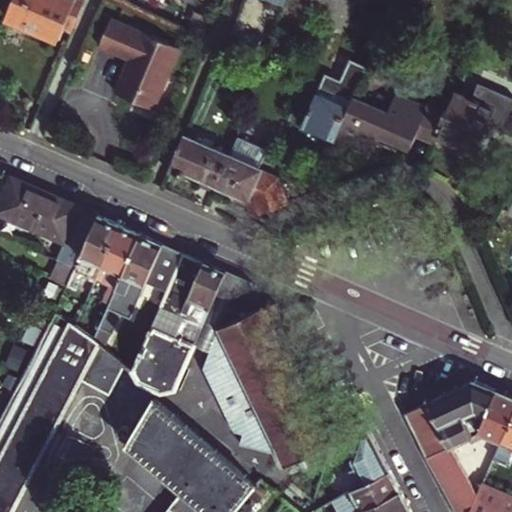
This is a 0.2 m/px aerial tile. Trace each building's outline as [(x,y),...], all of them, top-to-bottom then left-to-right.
[(15,0),(9,15),(17,18),(17,25),(29,29),(34,26),(62,38),(68,25),(75,27),(87,0),(15,0)] [(289,0),(288,6),(336,20),(344,0),(289,0)] [(344,0),(336,20),(334,25),(350,30),(363,2),(356,0),(344,0)] [(356,0),(363,2),(394,12),(424,21),(432,0),(356,0)] [(186,47),(116,17),(103,47),(134,59),(119,92),(159,109),(186,47)] [(306,126),(339,139),(357,98),(367,75),(349,68),(340,89),(324,82),(306,126)] [(475,98),(458,90),(452,103),(439,135),(482,153),(494,123),(505,128),(511,111),(511,94),(482,82),(475,98)] [(427,139),(435,143),(439,135),(452,103),(433,96),(429,108),(399,95),(392,113),(357,98),(339,139),(354,146),(375,154),(382,137),(397,143),(413,150),(419,136),(427,139)] [(234,154),(221,183),(226,186),(223,192),(253,206),(257,217),(293,204),(281,172),(266,166),(274,145),(243,132),(234,154)] [(234,154),(189,133),(172,170),(184,175),(195,173),(206,178),(203,184),(212,188),(215,180),(221,183),(234,154)] [(86,207),(14,176),(0,209),(0,212),(68,241),(61,258),(79,266),(100,219),(85,211),(86,207)] [(212,188),(218,190),(221,183),(215,180),(212,188)] [(226,186),(221,183),(218,190),(223,192),(226,186)] [(92,294),(123,224),(102,214),(100,219),(79,266),(70,284),(92,294)] [(144,233),(123,224),(92,294),(113,304),(144,233)] [(167,243),(144,233),(113,304),(103,327),(117,333),(134,294),(130,292),(136,279),(148,284),(167,243)] [(254,280),(187,251),(135,370),(147,386),(164,394),(179,391),(200,340),(213,309),(211,307),(220,293),(233,299),(253,289),(254,280)] [(221,328),(233,299),(220,293),(211,307),(213,309),(200,340),(214,346),(220,330),(220,328),(221,328)] [(37,322),(49,328),(59,310),(60,306),(43,299),(33,320),(37,322)] [(278,304),(268,309),(275,323),(286,319),(278,304)] [(313,511),(333,445),(275,323),(268,309),(266,306),(221,328),(220,328),(220,330),(228,345),(212,353),(218,366),(207,372),(233,425),(244,419),(259,448),(274,440),(297,484),(286,498),(303,511),(313,511)] [(0,511),(16,511),(85,381),(114,395),(130,366),(59,310),(49,328),(39,347),(25,375),(14,397),(2,418),(0,423),(0,511)] [(49,328),(37,322),(27,342),(39,347),(49,328)] [(25,375),(11,368),(0,390),(14,397),(25,375)] [(410,413),(460,511),(511,511),(511,496),(483,485),(479,495),(453,448),(481,433),(500,390),(477,380),(410,413)] [(0,417),(2,418),(14,397),(0,390),(0,417)] [(511,419),(511,395),(500,390),(481,433),(502,442),(511,419)] [(170,511),(238,511),(259,486),(158,401),(130,445),(186,493),(170,511)] [(511,419),(502,442),(495,458),(503,461),(510,444),(511,445),(511,419)] [(345,474),(353,491),(392,470),(372,431),(364,434),(357,459),(349,472),(345,474)] [(335,501),(340,511),(364,511),(403,492),(392,470),(353,491),(335,501)] [(407,511),(412,510),(403,492),(364,511),(407,511)]
